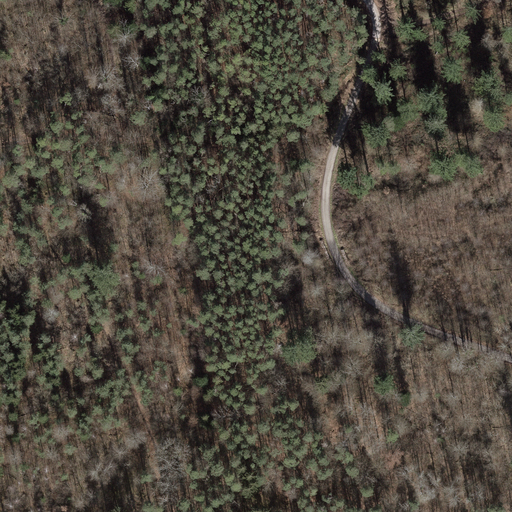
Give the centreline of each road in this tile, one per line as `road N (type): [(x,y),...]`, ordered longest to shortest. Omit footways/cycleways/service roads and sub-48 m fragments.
road 1 (track): [(511,353),(424,325),(369,297),(329,234),(327,177),(347,106),(393,23)]
road 2 (track): [(0,145),(43,133),(230,145),(365,67)]
road 3 (track): [(0,180),(48,229),(103,325),(130,380),(163,511)]
